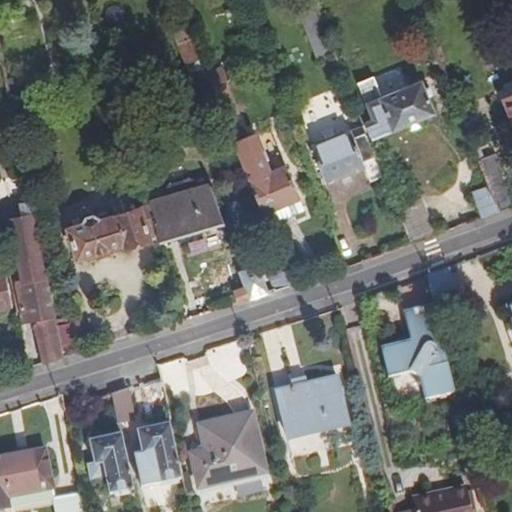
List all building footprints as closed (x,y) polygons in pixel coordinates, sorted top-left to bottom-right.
[(295,0),(293,1),(315,55),(332,48),(312,0),(295,0)] [(214,91),(208,78),(185,22),(170,29),(190,79),(196,77),(207,109),(218,104),(214,91)] [(228,85),(224,72),(208,78),(214,91),(225,87),(228,85)] [(364,127),(365,131),(371,144),(437,117),(429,100),(435,97),(431,90),(427,92),(423,85),(385,101),(375,80),(359,87),(375,122),(364,127)] [(238,119),(225,87),(214,91),(218,104),(225,122),(238,119)] [(479,104),(460,111),(468,129),(485,124),(479,104)] [(124,121),(121,111),(109,115),(113,125),(124,121)] [(225,122),(230,135),(242,130),(238,119),(225,122)] [(333,205),(387,183),(371,144),(365,131),(312,154),(333,205)] [(246,170),(269,228),(307,214),(287,168),(272,175),(256,138),(236,146),(246,170)] [(480,159),(491,187),(501,213),(511,209),(511,194),(495,154),(480,159)] [(150,205),(159,235),(163,244),(227,224),(213,179),(201,183),(194,179),(173,186),(169,195),(170,198),(150,205)] [(501,213),(491,187),(472,194),(481,220),(501,213)] [(395,203),(411,245),(438,235),(418,192),(395,203)] [(153,236),(159,235),(150,205),(100,222),(98,218),(90,220),(90,224),(71,231),(81,259),(127,244),(130,249),(154,242),(153,236)] [(44,362),(64,357),(61,347),(57,324),(41,252),(33,212),(26,213),(6,216),(19,280),(17,280),(27,320),(35,318),(44,362)] [(350,239),(338,244),(349,270),(361,266),(350,239)] [(280,257),(266,264),(277,293),(294,287),(280,257)] [(270,295),(258,267),(242,274),(251,300),(270,295)] [(453,269),(430,278),(435,296),(458,290),(453,269)] [(0,272),(0,309),(13,307),(5,271),(0,272)] [(74,290),(56,293),(59,306),(76,303),(74,290)] [(458,290),(435,296),(437,306),(439,313),(462,306),(458,290)] [(459,394),(437,306),(406,314),(413,343),(384,349),(391,379),(413,374),(421,378),(427,403),(459,394)] [(57,324),(61,347),(92,341),(89,322),(69,327),(67,322),(57,324)] [(347,422),(338,382),(276,396),(286,438),(347,422)] [(129,390),(114,395),(121,424),(135,421),(129,390)] [(201,489),(265,475),(253,417),(201,428),(206,453),(195,456),(201,489)] [(184,481),(172,426),(140,432),(145,457),(136,460),(142,490),(184,481)] [(135,492),(123,437),(92,443),(96,465),(92,465),(95,481),(108,479),(112,497),(135,492)] [(49,452),(0,461),(0,511),(6,511),(13,511),(11,501),(57,493),(49,452)] [(471,488),(437,495),(439,500),(472,492),(471,488)] [(414,511),(476,511),(472,492),(439,500),(437,495),(412,501),(415,511),(414,511)] [(86,511),(84,497),(56,502),(57,511),(86,511)]
